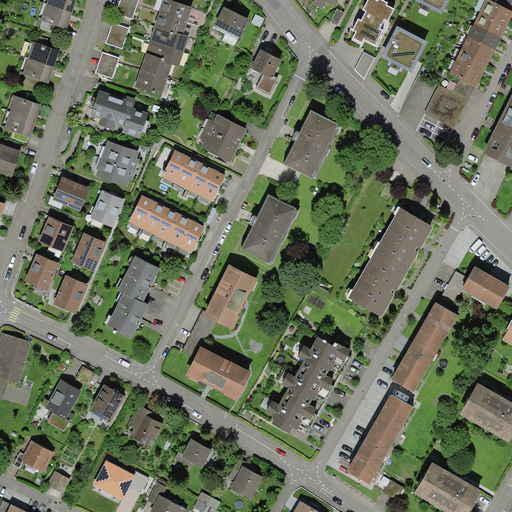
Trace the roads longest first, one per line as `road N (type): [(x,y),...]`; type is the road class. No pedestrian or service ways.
road 1 (residential): [(314,50),(146,381)]
road 2 (residential): [(469,206),(313,478)]
road 3 (residential): [(0,286),(93,0)]
road 4 (residential): [(314,50),(445,182)]
road 5 (residential): [(146,381),(300,471)]
road 6 (residential): [(0,304),(146,381)]
road 7 (residential): [(445,182),(511,51)]
